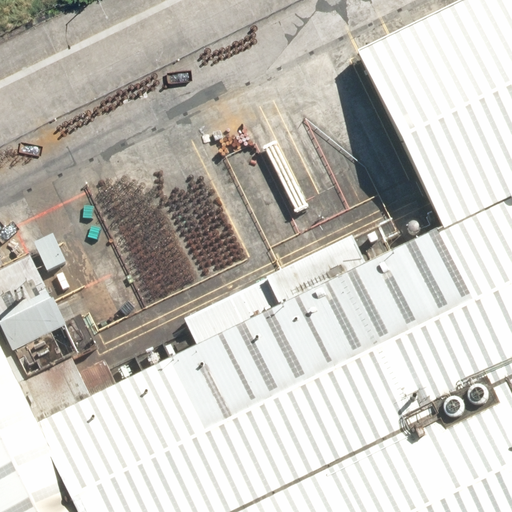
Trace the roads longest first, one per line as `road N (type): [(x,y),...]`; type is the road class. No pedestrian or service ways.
road 1 (unknown): [(381,0),(0,180)]
road 2 (unknown): [(184,0),(0,103)]
